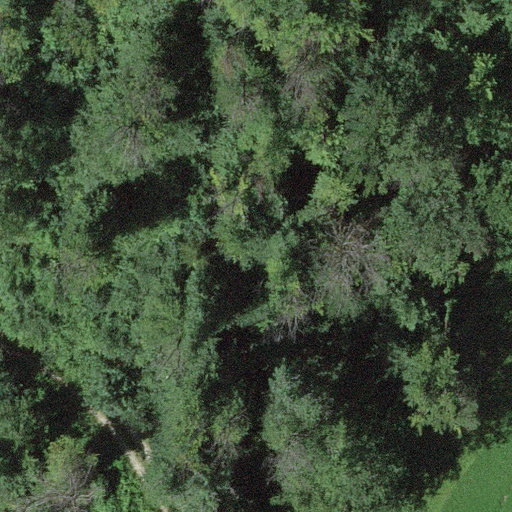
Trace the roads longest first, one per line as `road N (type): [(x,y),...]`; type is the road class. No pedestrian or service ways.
road 1 (track): [(310,511),(511,242)]
road 2 (track): [(0,343),(27,353),(208,511)]
